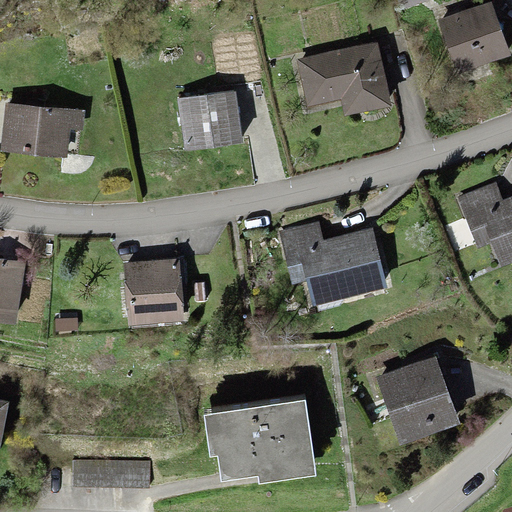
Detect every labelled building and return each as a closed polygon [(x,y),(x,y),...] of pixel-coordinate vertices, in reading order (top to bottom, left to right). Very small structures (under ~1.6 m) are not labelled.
[(493,6),(443,22),(458,68),(508,53),(493,6)] [(378,43),(301,61),(312,106),(348,98),(351,112),(392,102),(378,43)] [(233,94),(179,102),(186,149),(240,141),(233,94)] [(79,113),(9,106),(5,150),(75,156),(79,113)] [(480,244),(498,238),(506,262),(511,259),(511,201),(507,203),(502,185),(464,198),(480,244)] [(293,283),(312,278),(318,302),(386,285),(372,231),(324,244),(319,226),(281,235),(293,283)] [(176,260),(126,265),(132,331),(183,326),(176,260)] [(0,320),(13,323),(22,265),(0,262),(0,320)] [(382,381),(405,438),(459,416),(436,359),(382,381)] [(0,396),(0,451),(11,399),(0,396)] [(308,400),(211,413),(216,451),(223,451),(227,477),(261,472),(262,479),(318,471),(308,400)] [(146,466),(75,462),(73,485),(145,488),(146,466)]
